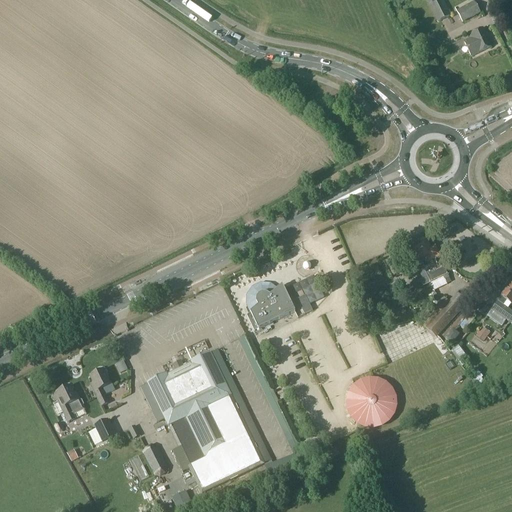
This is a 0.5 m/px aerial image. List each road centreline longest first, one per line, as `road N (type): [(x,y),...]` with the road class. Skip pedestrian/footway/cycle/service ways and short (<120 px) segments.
road 1 (secondary): [(0,362),(347,196)]
road 2 (secondary): [(374,89),(327,65),(253,50),(174,0)]
